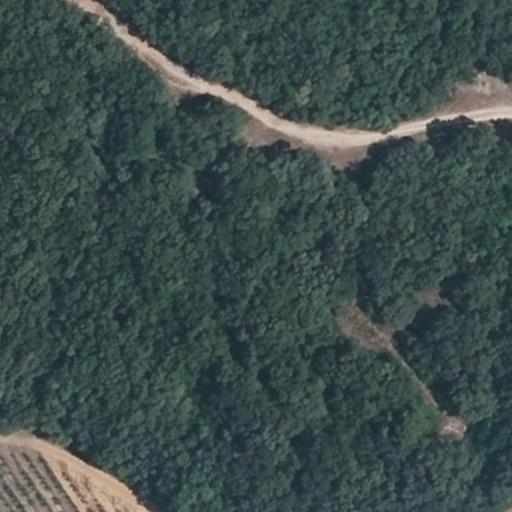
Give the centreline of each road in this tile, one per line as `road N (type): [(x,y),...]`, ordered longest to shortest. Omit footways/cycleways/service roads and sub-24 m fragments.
road 1 (track): [(511,116),(348,140),(303,134),(173,70),(88,0)]
road 2 (track): [(0,436),(34,439),(162,511)]
